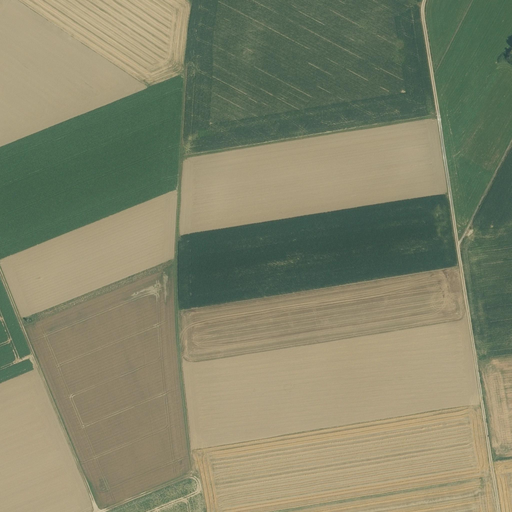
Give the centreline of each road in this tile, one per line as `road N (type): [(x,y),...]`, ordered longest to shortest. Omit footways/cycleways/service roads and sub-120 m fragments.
road 1 (track): [(424,0),(499,511)]
road 2 (track): [(98,511),(189,475),(191,467),(175,258),(184,63)]
road 3 (track): [(180,156),(438,115)]
road 4 (track): [(0,274),(96,511)]
